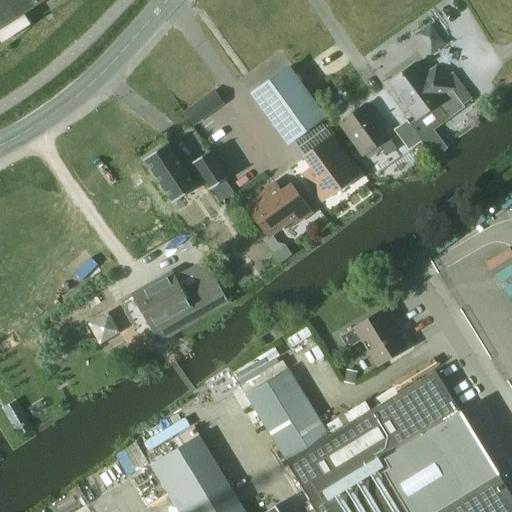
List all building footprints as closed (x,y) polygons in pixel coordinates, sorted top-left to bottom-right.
[(0,0),(0,28),(44,0),(0,0)] [(389,82),(416,119),(437,103),(448,119),(464,107),(462,105),(450,88),(443,78),(435,67),(424,75),(415,63),(389,82)] [(286,67),(258,88),(266,99),(261,103),(288,140),(322,116),(286,67)] [(452,72),(443,78),(450,88),(462,105),(471,98),(465,89),(452,72)] [(213,91),(184,112),(193,124),(222,103),(213,91)] [(340,122),(363,155),(379,143),(387,155),(396,149),(364,105),(340,122)] [(393,129),(408,150),(421,141),(406,120),(393,129)] [(312,166),(302,172),(322,199),(358,172),(331,135),(304,155),(312,166)] [(167,144),(143,159),(172,202),(196,187),(167,144)] [(225,179),(226,178),(208,151),(191,162),(210,189),(225,179)] [(225,179),(210,189),(218,201),(233,191),(225,179)] [(245,203),(268,235),(291,218),(294,223),(310,210),(290,184),(280,191),(274,182),(245,203)] [(172,273),(136,294),(154,326),(190,305),(198,318),(205,314),(215,308),(193,268),(175,278),(172,273)] [(354,328),(340,337),(347,349),(361,340),(377,366),(406,348),(395,330),(398,329),(386,309),(354,328)] [(246,395),(286,462),(368,411),(358,394),(331,410),(300,362),(246,395)] [(317,511),(511,511),(511,497),(497,474),(433,511),(408,511),(378,462),(460,412),(434,371),(368,411),(286,462),(311,503),(317,511)] [(345,372),(343,383),(354,386),(357,375),(345,372)] [(18,406),(4,414),(13,429),(26,421),(18,406)] [(150,464),(179,511),(277,511),(274,506),(264,511),(244,511),(198,435),(150,464)]
